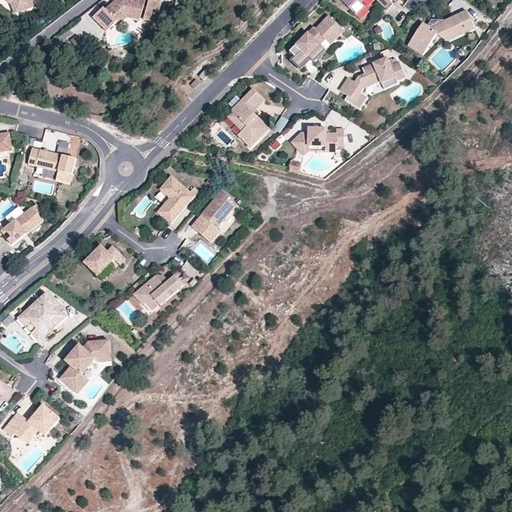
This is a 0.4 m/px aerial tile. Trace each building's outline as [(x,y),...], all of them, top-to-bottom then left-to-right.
[(15,0),(6,0),(12,3),(16,12),(20,10),(16,0),(15,0)] [(15,0),(16,0),(20,10),(35,4),(33,0),(15,0)] [(97,15),(111,29),(118,22),(117,21),(126,12),(141,16),(143,10),(146,11),(143,20),(156,24),(162,3),(152,0),(149,0),(148,6),(144,5),(145,1),(142,0),(114,0),(112,3),(105,10),(104,8),(97,15)] [(358,16),(368,9),(376,0),(388,12),(394,6),(391,3),(393,0),(343,0),(342,2),(358,16)] [(371,13),(368,9),(358,16),(363,21),(371,13)] [(139,21),(141,16),(126,12),(117,21),(118,22),(121,24),(127,18),(139,21)] [(421,35),(417,32),(407,46),(422,56),(436,35),(442,39),(449,30),(451,31),(454,38),(474,29),(466,12),(457,17),(459,20),(451,24),(447,21),(432,20),(426,27),(421,35)] [(107,33),(111,29),(97,15),(93,19),(107,33)] [(325,51),(345,31),(329,16),(316,30),(314,28),(297,46),(298,46),(292,52),(305,65),(311,59),(309,57),(315,52),(320,57),(325,51)] [(422,25),(417,32),(421,35),(426,27),(422,25)] [(446,42),(454,38),(451,31),(449,30),(442,39),(446,42)] [(72,41),(76,48),(83,44),(79,37),(72,41)] [(315,52),(309,57),(311,59),(315,63),(321,57),(320,57),(315,52)] [(368,74),(365,75),(358,78),(355,83),(348,79),(340,92),(355,102),(363,89),(381,82),(382,84),(395,79),(396,83),(406,79),(399,64),(393,66),(391,61),(388,62),(388,60),(366,68),(368,74)] [(201,79),(211,79),(211,70),(200,71),(201,79)] [(383,88),(396,83),(395,79),(382,84),(383,88)] [(249,127),(244,132),(240,136),(253,149),(272,129),(260,117),(255,113),(259,109),(266,102),(254,90),(233,112),(234,113),(249,127)] [(263,114),(259,109),(255,113),(260,117),(263,114)] [(230,118),(244,132),(249,127),(234,113),(230,118)] [(275,129),(282,133),(290,121),(283,117),(275,129)] [(301,134),(295,141),(304,150),(307,148),(309,148),(325,148),(325,150),(336,150),(336,147),(344,147),(344,130),(336,130),(336,135),(330,135),(330,137),(326,137),(326,134),(326,130),(308,130),(308,134),(301,134)] [(0,151),(11,150),(8,132),(0,133),(0,151)] [(277,140),(269,144),(272,150),(280,146),(277,140)] [(309,153),(309,148),(307,148),(304,150),(295,141),(292,144),(305,158),(309,153)] [(60,142),(59,150),(68,152),(70,144),(60,142)] [(29,164),(59,171),(57,180),(70,183),(76,158),(46,151),(32,148),(29,164)] [(291,160),(290,172),(299,174),(301,162),(291,160)] [(190,193),(172,178),(161,191),(171,199),(165,206),(171,212),(164,220),(171,226),(195,198),(190,193)] [(194,189),(190,193),(195,198),(199,194),(194,189)] [(220,192),(191,228),(209,243),(219,232),(215,229),(233,208),(225,202),(228,199),(220,192)] [(158,214),(164,220),(171,212),(165,206),(158,214)] [(31,208),(1,233),(0,231),(0,237),(3,235),(12,247),(22,238),(20,235),(24,233),(26,235),(43,222),(31,208)] [(120,267),(126,261),(113,248),(107,254),(101,248),(84,265),(98,278),(112,264),(111,262),(113,260),(114,261),(120,267)] [(142,305),(145,302),(152,297),(161,307),(184,287),(175,276),(163,286),(155,277),(134,295),(142,305)] [(22,316),(29,325),(35,331),(44,324),(51,332),(66,320),(45,296),(22,315),(16,308),(13,311),(19,318),(22,316)] [(155,313),(161,307),(152,297),(145,302),(155,313)] [(24,330),(29,325),(22,316),(19,318),(16,320),(24,330)] [(37,345),(51,332),(44,324),(35,331),(29,336),(37,345)] [(76,362),(72,367),(64,376),(77,388),(85,378),(82,376),(95,361),(99,363),(111,363),(110,342),(89,343),(84,349),(80,346),(70,357),(76,362)] [(66,362),(72,367),(76,362),(70,357),(66,362)] [(85,378),(99,363),(95,361),(82,376),(85,378)] [(89,382),(85,378),(77,388),(64,376),(60,379),(77,395),(89,382)] [(44,407),(36,417),(34,420),(30,418),(28,421),(19,415),(5,432),(14,439),(16,436),(22,430),(34,439),(40,432),(47,438),(61,420),(44,407)] [(29,446),(34,439),(22,430),(16,436),(29,446)]
